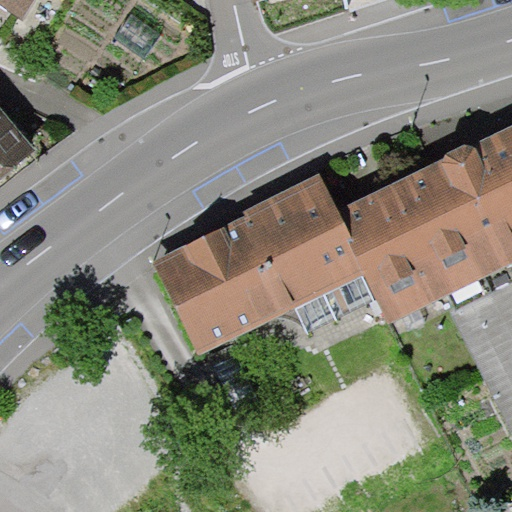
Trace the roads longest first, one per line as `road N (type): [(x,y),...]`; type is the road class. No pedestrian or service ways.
road 1 (secondary): [(256,107),(158,162),(0,282)]
road 2 (secondary): [(511,39),(298,89),(256,107)]
